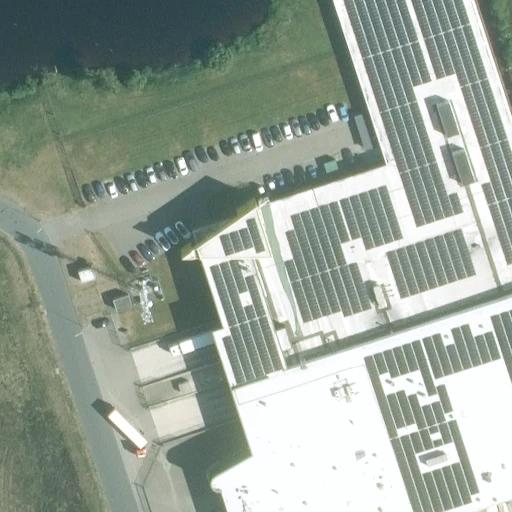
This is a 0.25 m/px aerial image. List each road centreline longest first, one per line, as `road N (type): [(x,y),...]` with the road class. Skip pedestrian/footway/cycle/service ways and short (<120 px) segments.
road 1 (unknown): [(30,236),(345,136)]
road 2 (unclassified): [(123,511),(37,247),(0,214)]
